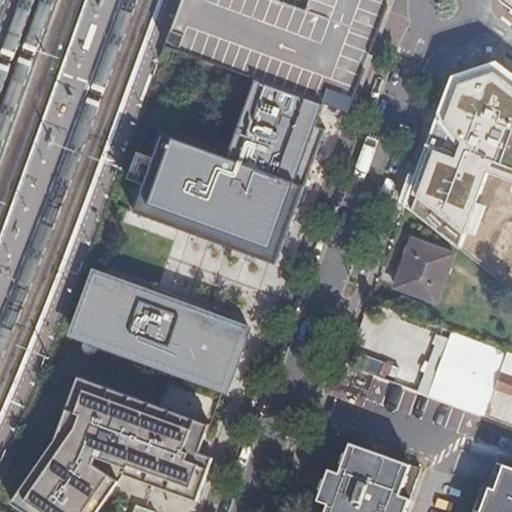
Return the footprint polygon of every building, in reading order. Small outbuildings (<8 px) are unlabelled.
[(317,103),(340,111),(380,0),(183,0),(166,49),(259,83),(317,103)] [(511,74),(496,62),(451,76),(402,206),(461,252),(488,174),(511,182),(511,74)] [(135,214),(265,262),(317,126),(310,124),(317,103),(259,83),(230,160),(165,135),(156,159),(141,153),(131,179),(146,185),(135,214)] [(396,288),(436,303),(453,255),(413,241),(396,288)] [(248,329),(93,272),(70,332),(83,337),(81,342),(219,393),(221,387),(225,389),(248,329)] [(468,387),(490,394),(496,376),(474,368),(468,387)] [(511,379),(502,376),(487,416),(511,424),(511,379)] [(210,426),(78,379),(60,444),(17,507),(23,511),(102,511),(125,476),(198,502),(214,459),(200,454),(210,426)] [(325,480),(322,489),(319,501),(328,504),(324,511),(406,511),(421,468),(350,443),(348,450),(342,453),(338,462),(341,466),(339,473),(328,470),(325,480)] [(511,466),(497,462),(489,486),(511,493),(511,466)] [(314,486),(322,489),(325,480),(317,478),(314,486)] [(511,511),(511,493),(489,486),(483,484),(473,510),(478,511),(511,511)]
